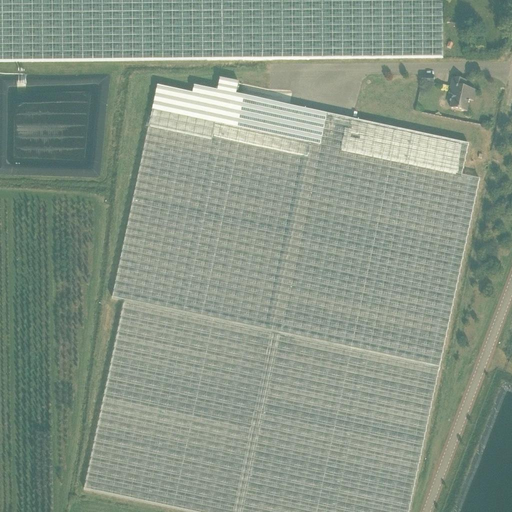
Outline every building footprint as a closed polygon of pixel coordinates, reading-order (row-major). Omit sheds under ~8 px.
[(0,0),(0,62),(322,60),(443,58),(442,0),(0,0)] [(433,76),(421,76),(421,84),(433,84),(433,76)] [(158,87),(152,114),(320,150),(327,115),(236,96),(239,84),(220,79),(217,92),(194,87),(193,95),(158,87)] [(473,102),(475,92),(464,89),(466,82),(453,79),(450,94),(454,95),(451,109),(467,113),(469,101),(473,102)] [(178,511),(408,511),(439,369),(479,180),(462,177),(464,164),(468,145),(327,115),(320,150),(152,114),(113,299),(116,300),(124,302),(84,492),(178,511)]
